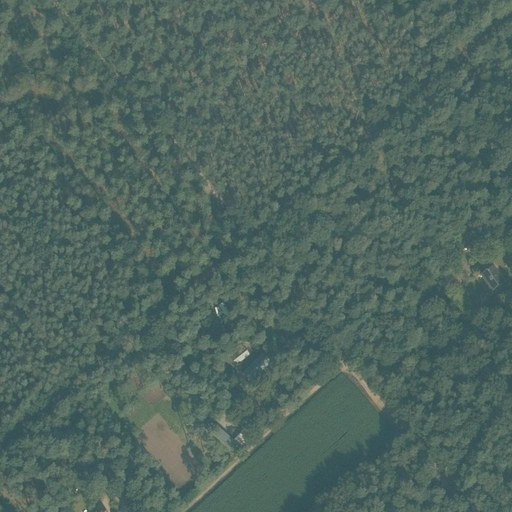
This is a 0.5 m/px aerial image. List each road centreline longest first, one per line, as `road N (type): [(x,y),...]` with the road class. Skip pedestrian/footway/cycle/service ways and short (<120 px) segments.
road 1 (track): [(476,511),(251,241)]
road 2 (track): [(511,17),(251,241)]
road 3 (track): [(251,241),(0,446)]
road 4 (track): [(49,0),(251,241)]
road 5 (track): [(348,359),(184,511)]
